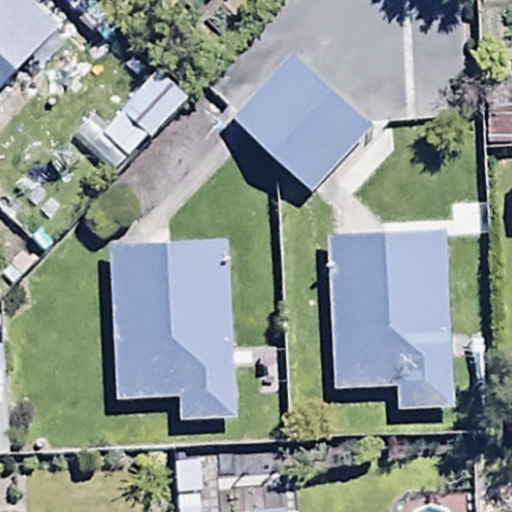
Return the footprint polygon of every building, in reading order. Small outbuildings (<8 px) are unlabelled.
[(0,0),(0,98),(28,124),(59,91),(22,56),(53,23),(27,0),(0,0)] [(107,25),(56,83),(80,104),(131,46),(107,25)] [(290,49),(230,116),(311,189),(371,123),(290,49)] [(444,230),(326,233),(330,391),(393,389),(393,408),(449,406),(444,230)] [(227,234),(107,238),(113,400),(176,398),(177,421),(233,419),(227,234)]
